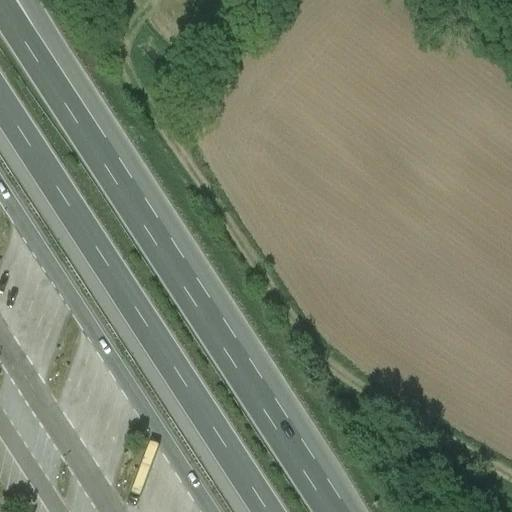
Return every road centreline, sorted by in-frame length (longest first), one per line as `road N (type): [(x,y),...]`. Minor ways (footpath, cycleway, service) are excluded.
road 1 (track): [(511,476),(317,357),(132,83),(120,48),(150,5)]
road 2 (motorway): [(326,511),(18,33)]
road 3 (motorway): [(0,102),(263,511)]
road 4 (motorway): [(0,184),(213,511)]
